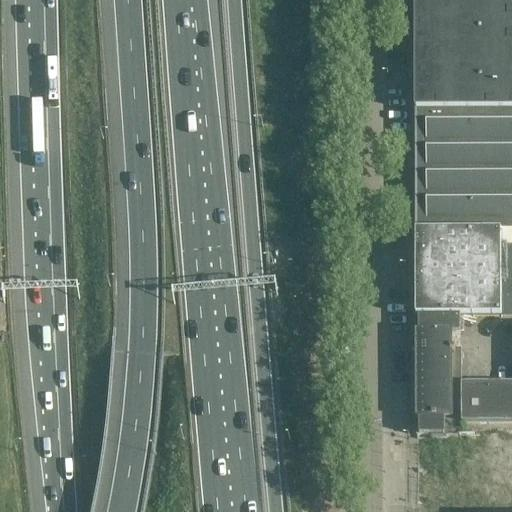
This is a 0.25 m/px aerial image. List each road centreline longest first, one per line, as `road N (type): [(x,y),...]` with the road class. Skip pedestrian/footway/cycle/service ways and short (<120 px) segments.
road 1 (motorway): [(278,511),(233,0)]
road 2 (motorway): [(224,511),(182,0)]
road 3 (motorway): [(127,0),(142,245),(140,354),(121,511)]
road 4 (motorway): [(41,0),(44,333),(55,511)]
road 5 (unclassified): [(372,511),(370,0)]
